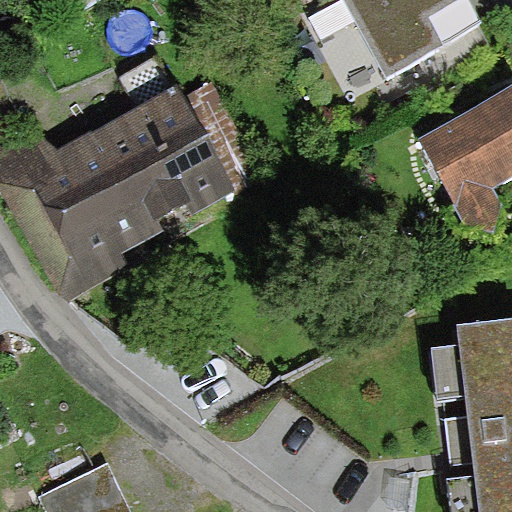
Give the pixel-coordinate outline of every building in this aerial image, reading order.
[(98,0),(65,0),(75,17),(101,4),(98,0)] [(486,31),(469,0),(338,0),(387,91),(447,60),(443,53),(486,31)] [(183,101),(179,95),(173,98),(155,64),(127,80),(144,113),(60,157),(33,132),(0,149),(0,196),(65,309),(130,275),(123,263),(266,184),(212,87),(183,101)] [(511,98),(418,149),(467,237),(496,245),(503,216),(495,199),(511,189),(511,98)] [(511,511),(511,331),(457,338),(478,511),(511,511)] [(130,511),(110,468),(41,500),(46,511),(130,511)]
